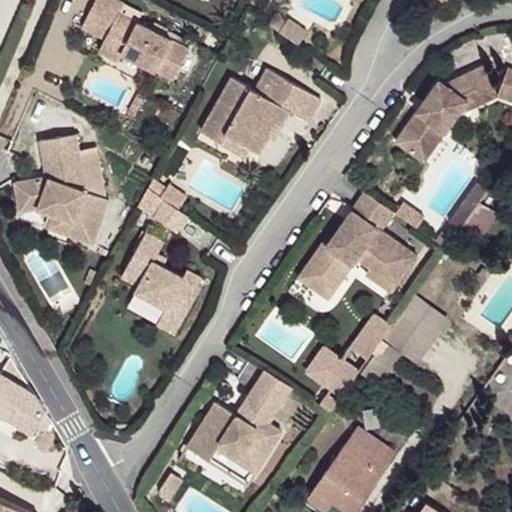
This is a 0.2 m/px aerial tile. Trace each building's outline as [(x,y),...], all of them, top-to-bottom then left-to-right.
[(123,12),(127,3),(121,0),(98,0),(85,27),(107,38),(102,50),(121,59),(125,51),(176,77),(191,46),(123,12)] [(278,15),(271,24),(282,32),(289,23),(278,15)] [(291,19),(289,23),(282,32),(300,45),(310,32),(291,19)] [(479,105),(498,94),(483,65),(446,83),(438,78),(396,141),(420,157),(440,127),(447,131),(466,100),(476,97),(479,105)] [(511,98),(511,66),(508,65),(498,94),(511,98)] [(293,111),(311,121),(324,97),(270,68),(258,90),(235,78),(204,132),(225,144),(230,134),(264,151),(281,121),(286,125),(293,111)] [(134,104),(142,107),(147,97),(139,94),(134,104)] [(138,115),(142,107),(134,104),(131,111),(138,115)] [(427,161),(447,131),(440,127),(420,157),(427,161)] [(90,188),(86,164),(80,132),(47,138),(54,176),(20,181),(24,209),(44,205),(59,211),(78,220),(74,233),(98,243),(113,199),(108,197),(90,188)] [(104,162),(86,164),(90,188),(108,197),(104,162)] [(155,180),(150,189),(164,198),(170,190),(155,180)] [(452,220),(463,228),(490,189),(479,182),(452,220)] [(174,184),(170,190),(164,198),(166,199),(182,211),(192,197),(174,184)] [(150,189),(140,206),(156,218),(166,199),(150,189)] [(397,210),(369,191),(330,244),(325,241),(300,275),(325,294),(349,260),(354,264),(359,256),(374,266),(370,272),(395,290),(405,276),(399,272),(415,249),(385,228),(397,210)] [(189,216),(166,199),(156,218),(180,234),(189,216)] [(54,226),(74,233),(78,220),(59,211),(54,226)] [(155,261),(159,254),(164,244),(147,233),(123,277),(138,287),(135,292),(165,308),(183,318),(201,286),(198,285),(203,277),(188,270),(184,278),(163,265),(155,261)] [(422,254),(415,249),(399,272),(405,276),(422,254)] [(167,259),(159,254),(155,261),(163,265),(167,259)] [(331,298),(354,264),(349,260),(325,294),(331,298)] [(176,334),(183,318),(165,308),(156,324),(176,334)] [(355,346),(370,356),(382,340),(394,324),(378,313),(355,346)] [(382,340),(376,349),(390,357),(395,350),(382,340)] [(310,368),(314,372),(331,347),(327,344),(310,368)] [(314,372),(345,393),(359,372),(362,369),(331,347),(314,372)] [(362,369),(359,372),(373,382),(390,357),(376,349),(362,369)] [(271,419),(295,384),(270,367),(251,395),(252,409),(246,416),(239,411),(220,398),(189,441),(211,456),(219,444),(223,438),(241,450),(237,456),(257,469),(284,428),(271,419)] [(47,410),(38,396),(3,374),(0,379),(0,411),(36,433),(37,426),(47,410)] [(251,395),(239,411),(246,416),(252,409),(251,395)] [(47,410),(37,426),(49,433),(54,423),(47,411),(47,410)] [(355,511),(397,452),(360,426),(310,496),(331,510),(335,502),(348,511),(355,511)] [(219,444),(237,456),(241,450),(223,438),(219,444)] [(163,481),(175,486),(183,473),(171,467),(163,481)] [(168,496),(175,486),(163,481),(160,485),(160,491),(168,496)] [(0,511),(31,511),(0,496),(0,511)]
